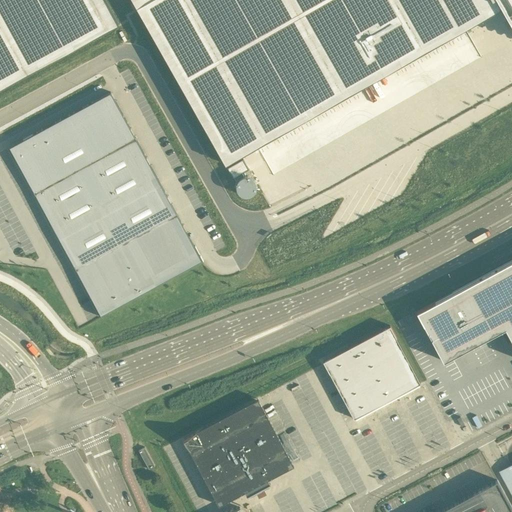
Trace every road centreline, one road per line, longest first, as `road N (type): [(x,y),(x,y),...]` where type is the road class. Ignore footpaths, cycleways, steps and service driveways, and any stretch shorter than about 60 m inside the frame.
road 1 (unclassified): [(511,95),(244,237),(136,53),(103,62),(0,118)]
road 2 (primary): [(327,306),(211,338),(66,397)]
road 3 (primary): [(80,418),(221,362),(327,306)]
road 4 (primary): [(327,306),(511,216)]
road 5 (unclassified): [(511,424),(361,511)]
